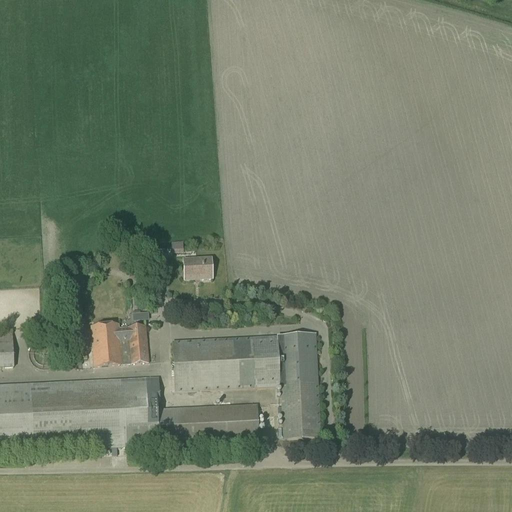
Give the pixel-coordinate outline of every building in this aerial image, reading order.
[(187,253),(187,244),(175,244),(175,254),(187,253)] [(184,282),(212,281),(211,260),(183,261),(184,282)] [(118,330),(118,326),(90,328),(94,369),(129,366),(130,366),(147,365),(144,328),(118,330)] [(320,440),(317,384),(315,335),(171,343),(173,394),(280,388),(282,442),(320,440)] [(0,369),(18,369),(17,342),(0,342),(0,369)] [(158,411),(156,380),(31,386),(0,388),(0,455),(34,453),(107,450),(107,452),(111,451),(112,458),(116,458),(116,451),(120,451),(120,449),(259,443),(257,406),(158,411)]
